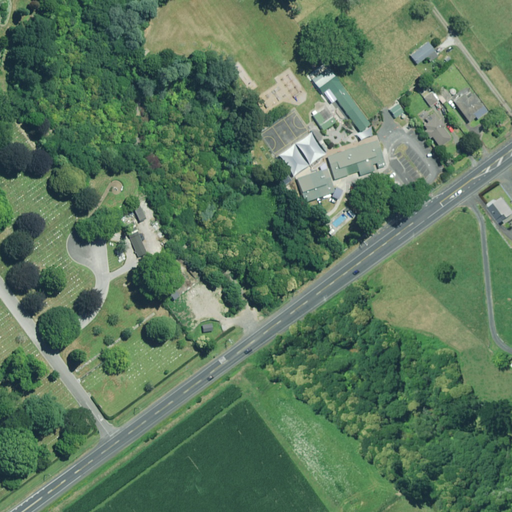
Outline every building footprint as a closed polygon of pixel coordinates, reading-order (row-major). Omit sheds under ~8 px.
[(437,56),(427,43),(409,56),(416,64),(425,57),(429,62),(437,56)] [(371,122),(344,86),(333,95),(360,131),(371,122)] [(451,98),(443,87),(434,94),(432,91),(422,98),(429,107),(439,100),(443,104),(451,98)] [(476,120),(487,112),(473,93),(465,98),(463,95),(453,102),(467,123),(474,118),(476,120)] [(388,110),(395,118),(398,116),(402,121),(406,118),(396,104),(388,110)] [(320,111),(314,115),(325,131),(337,122),(334,117),(327,121),(320,111)] [(444,126),(437,116),(423,126),(425,130),(423,132),(428,139),(431,137),(439,148),(450,139),(442,128),(444,126)] [(316,129),(311,133),(318,142),(323,139),(316,129)] [(323,155),(310,134),(295,143),(308,165),(323,155)] [(378,139),(330,156),(339,181),(387,164),(378,139)] [(306,167),(292,146),(278,155),(292,176),(306,167)] [(328,169),(297,178),(305,204),(336,195),(328,169)] [(290,183),(285,175),(280,178),(285,186),(290,183)] [(511,219),(511,210),(505,201),(492,211),(503,226),(511,219)] [(144,219),(137,205),(131,207),(138,222),(144,219)] [(128,221),(119,225),(132,256),(141,252),(128,221)] [(184,288),(179,281),(173,285),(178,292),(184,288)] [(198,295),(192,286),(186,290),(193,299),(198,295)]
